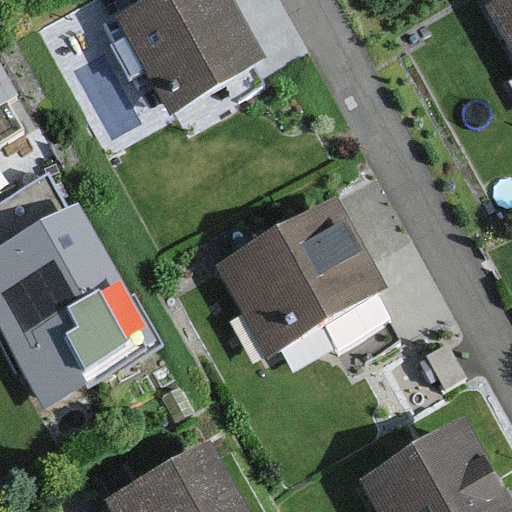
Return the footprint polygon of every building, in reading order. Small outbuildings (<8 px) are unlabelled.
[(228,0),(155,0),(116,22),(170,119),(265,66),(228,0)] [(337,206),(216,273),(267,364),(388,297),(337,206)] [(78,214),(0,258),(0,336),(47,418),(158,354),(78,214)] [(506,511),(459,429),(360,485),(375,511),(506,511)] [(261,511),(231,457),(133,511),(261,511)]
